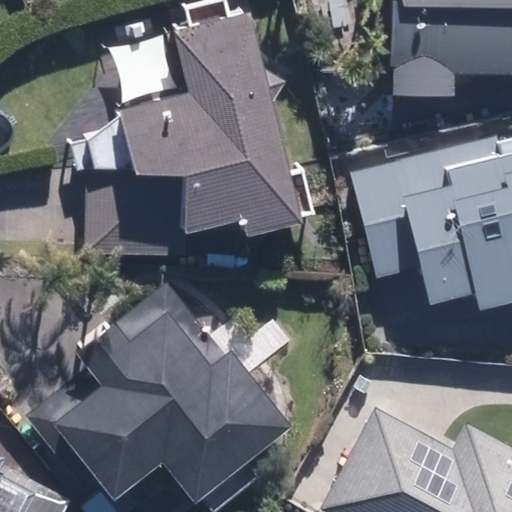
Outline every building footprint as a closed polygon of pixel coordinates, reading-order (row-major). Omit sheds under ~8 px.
[(314,204),(263,0),(253,0),(184,17),(199,78),(140,93),(96,137),(92,243),(190,247),(191,216),(254,204),(258,218),(314,204)] [(511,0),(412,0),(398,78),(461,80),(462,59),(511,60),(511,0)] [(490,293),(511,287),(511,130),(503,133),(502,129),(356,165),(383,270),(430,258),(438,288),(486,276),(490,293)] [(225,349),(171,277),(88,338),(101,356),(34,406),(87,477),(106,463),(122,484),(176,445),(214,497),(263,461),(254,448),(296,417),(239,339),(225,349)] [(380,402),(327,499),(349,511),(511,511),(511,439),(473,418),(459,445),(380,402)] [(0,511),(0,486),(17,455),(0,446),(0,511)]
